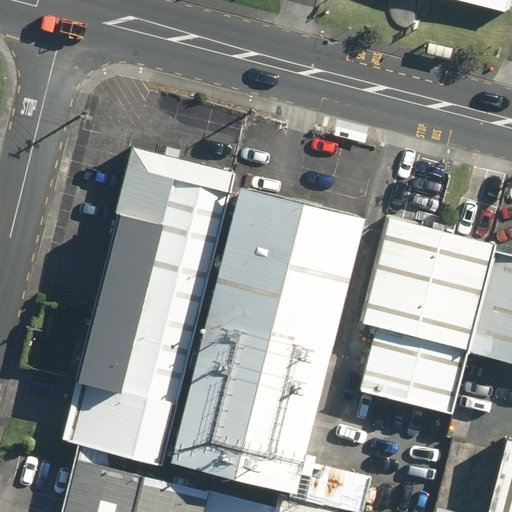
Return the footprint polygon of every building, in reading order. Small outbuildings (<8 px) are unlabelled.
[(511,0),(462,0),(511,12),(511,8),(511,0)] [(67,437),(158,460),(228,177),(137,154),(67,437)] [(168,457),(295,488),(362,217),(235,186),(168,457)] [(447,411),(489,241),(384,215),(358,318),(375,322),(358,389),(447,411)] [(511,258),(488,253),(464,349),(511,360),(511,258)] [(481,511),(511,511),(511,438),(500,435),(481,511)] [(199,511),(205,489),(74,457),(60,511),(199,511)]
